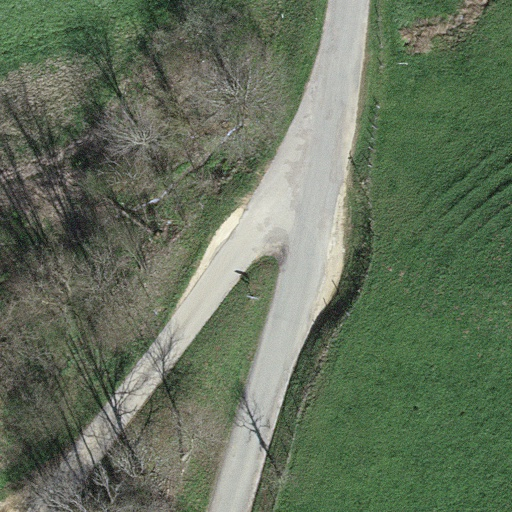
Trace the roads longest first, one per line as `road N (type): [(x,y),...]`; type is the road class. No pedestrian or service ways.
road 1 (unclassified): [(36,511),(325,112)]
road 2 (unclassified): [(325,112),(297,282),(211,511)]
